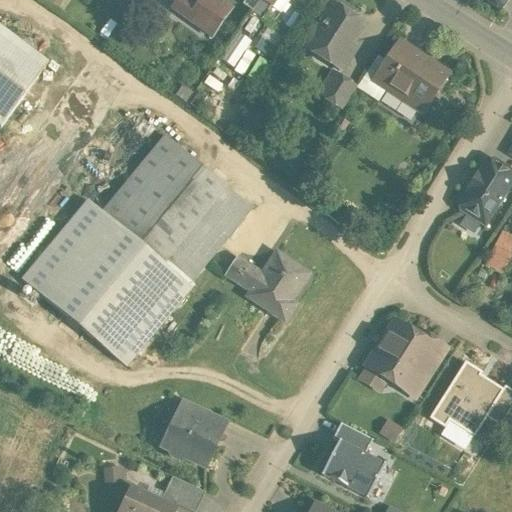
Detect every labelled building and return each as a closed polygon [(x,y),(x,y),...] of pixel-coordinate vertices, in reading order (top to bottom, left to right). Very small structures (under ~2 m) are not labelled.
[(212,0),(199,0),(186,20),(212,38),(230,12),(212,0)] [(260,0),(259,0),(244,0),(241,5),(251,12),(260,0)] [(352,12),(332,0),(330,0),(316,22),(320,25),(311,39),(325,49),(319,58),(340,72),(350,56),(346,54),(364,26),(349,17),(352,12)] [(485,0),(501,10),(507,0),(485,0)] [(0,129),(48,65),(0,29),(0,129)] [(447,75),(399,43),(374,82),(421,113),(447,75)] [(356,89),(332,74),(319,95),(342,110),(356,89)] [(252,209),(163,138),(101,214),(190,286),(252,209)] [(511,174),(492,162),(486,164),(478,177),(479,182),(474,190),(469,191),(461,204),(462,210),(483,223),(493,209),(498,208),(506,196),(504,190),(511,178),(511,174)] [(479,182),(478,177),(469,191),(474,190),(479,182)] [(127,364),(190,286),(101,214),(88,203),(25,282),(127,364)] [(511,254),(511,234),(502,231),(488,265),(504,272),(511,254)] [(275,254),(260,276),(236,260),(225,277),(249,292),(246,298),(284,323),(295,306),(291,303),(308,276),(275,254)] [(399,326),(392,328),(367,368),(400,389),(426,349),(405,336),(404,329),(399,326)] [(426,349),(400,389),(414,398),(439,358),(426,349)] [(464,363),(429,420),(444,430),(448,423),(473,439),(486,419),(503,391),(481,377),(483,374),(464,363)] [(503,391),(486,419),(500,427),(511,407),(511,391),(505,388),(503,391)] [(224,420),(184,401),(178,414),(178,415),(217,434),(217,433),(224,420)] [(217,434),(178,415),(178,414),(177,414),(169,432),(176,435),(169,450),(171,456),(180,460),(186,458),(205,467),(214,447),(212,446),(218,434),(217,433),(217,434)] [(338,442),(364,455),(371,441),(340,425),(333,440),(338,442)] [(368,500),(385,466),(364,455),(338,442),(321,476),(368,500)] [(195,511),(204,493),(172,478),(159,503),(174,510),(176,505),(190,511),(195,511)] [(159,503),(134,491),(123,511),(173,511),(174,510),(159,503)]
